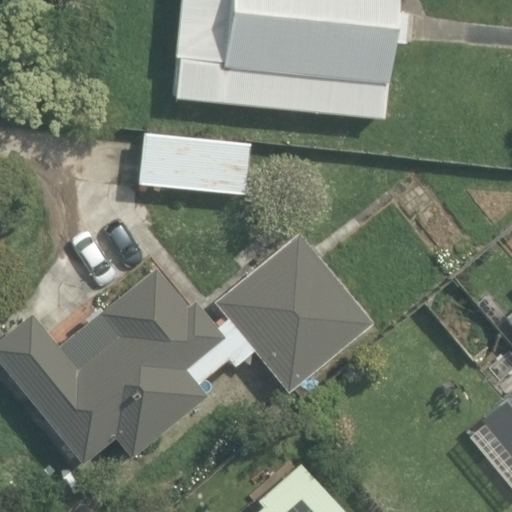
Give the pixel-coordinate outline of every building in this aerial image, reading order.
[(392,0),(182,0),(173,101),(382,120),(392,0)] [(246,140),(136,136),(134,189),(244,192),(246,140)] [(212,304),(253,352),(289,396),(366,332),(288,239),(212,304)] [(511,255),(511,286),(486,310),(511,338),(511,253),(511,254),(511,255)] [(253,352),(212,304),(192,320),(148,267),(56,344),(33,317),(0,345),(0,375),(75,465),(106,440),(130,469),(205,406),(186,384),(216,359),(228,373),(253,352)] [(511,398),(474,432),(511,474),(511,398)] [(330,511),(296,473),(250,511),(330,511)]
